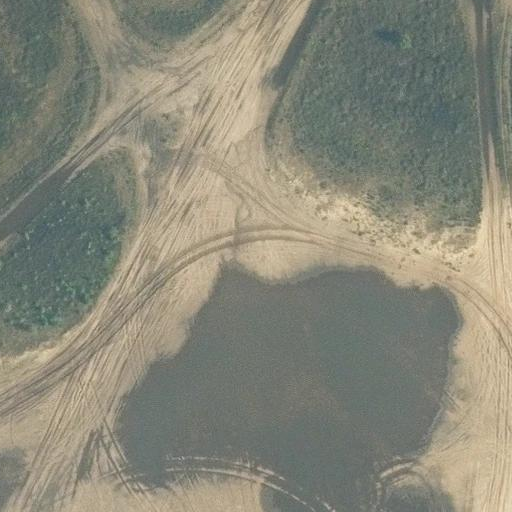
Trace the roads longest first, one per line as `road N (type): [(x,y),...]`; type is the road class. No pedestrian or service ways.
road 1 (track): [(0,481),(75,443),(212,156),(299,0)]
road 2 (track): [(0,238),(278,0)]
road 3 (track): [(80,0),(212,156)]
